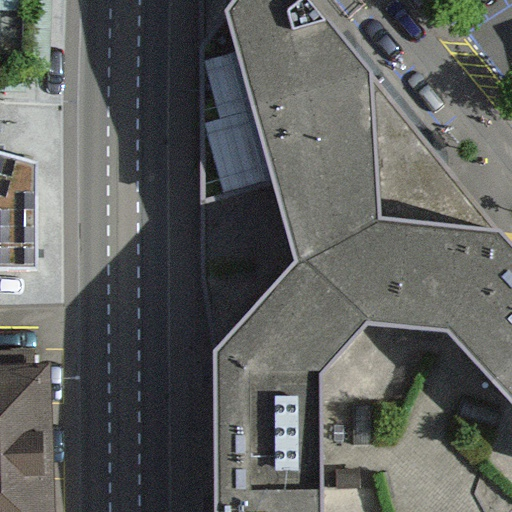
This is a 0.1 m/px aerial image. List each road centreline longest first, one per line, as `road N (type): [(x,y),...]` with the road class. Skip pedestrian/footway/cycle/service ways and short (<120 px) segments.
road 1 (secondary): [(126,511),(126,0)]
road 2 (residential): [(511,160),(385,0)]
